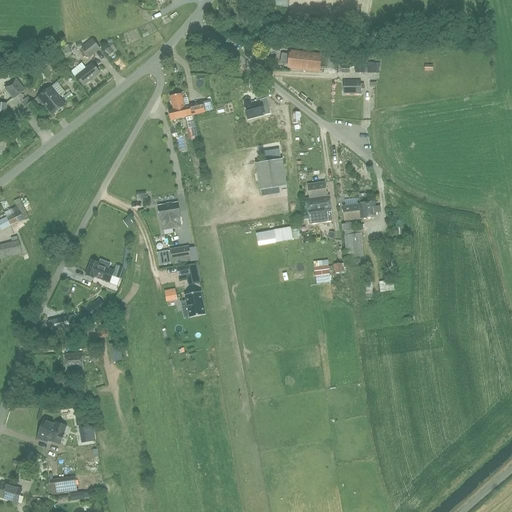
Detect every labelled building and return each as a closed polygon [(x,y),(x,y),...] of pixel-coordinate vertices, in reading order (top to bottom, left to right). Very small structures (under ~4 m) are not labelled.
[(224,47),(242,48),(242,33),(225,32),(224,47)] [(61,51),(69,48),(65,39),(57,42),(61,51)] [(92,39),(81,48),(89,58),(100,49),(92,39)] [(318,70),(318,68),(335,70),(337,57),(320,55),(292,52),(290,67),(318,70)] [(260,57),(256,64),(262,67),(266,61),(260,57)] [(380,73),(380,62),(367,62),(367,73),(380,73)] [(76,76),(83,85),(99,73),(92,63),(76,76)] [(365,73),(364,64),(355,64),(355,73),(365,73)] [(341,65),(341,73),(349,73),(350,65),(341,65)] [(25,89),(16,79),(5,87),(4,85),(0,88),(0,93),(5,100),(10,96),(13,99),(25,89)] [(344,93),(360,93),(360,80),(343,80),(344,93)] [(51,86),(37,98),(44,108),(46,107),(52,115),(65,105),(59,97),(60,96),(51,86)] [(265,88),(254,91),(256,98),(267,95),(265,88)] [(168,109),(171,119),(203,112),(201,102),(184,106),(181,93),(169,96),(172,108),(168,109)] [(22,100),(34,116),(41,111),(33,100),(31,102),(28,97),(22,100)] [(248,119),(264,115),(270,113),(268,107),(266,99),(251,103),(250,100),(247,98),(245,99),(243,102),(248,119)] [(185,118),(188,129),(195,127),(193,116),(185,118)] [(19,119),(20,126),(29,126),(28,118),(19,119)] [(0,140),(1,149),(12,147),(10,135),(0,136),(0,140)] [(236,142),(203,150),(207,169),(241,161),(236,142)] [(303,163),(320,162),(319,151),(302,152),(303,163)] [(255,163),(259,190),(287,185),(282,159),(255,163)] [(324,182),(307,185),(309,198),(305,199),(308,215),(310,225),(332,221),(331,212),(331,211),(329,195),(326,196),(324,182)] [(361,219),(376,218),(375,213),(380,212),(379,206),(374,207),(374,201),(359,203),(360,205),(358,205),(344,206),(346,221),(361,219)] [(243,211),(257,210),(256,202),(242,203),(243,211)] [(158,206),(159,212),(158,212),(158,214),(159,214),(160,220),(162,220),(163,226),(172,225),(172,228),(180,227),(178,217),(180,217),(177,203),(158,206)] [(0,227),(1,230),(23,219),(17,205),(4,212),(0,213),(0,218),(6,216),(6,217),(0,219),(0,227)] [(273,216),(263,219),(264,225),(275,222),(273,216)] [(363,256),(360,228),(355,228),(355,222),(341,224),(341,230),(343,230),(346,258),(363,256)] [(298,225),(290,227),(292,238),(300,236),(298,225)] [(274,235),(275,242),(292,238),(290,227),(290,226),(273,229),(274,235)] [(18,240),(0,244),(0,258),(22,253),(18,240)] [(188,246),(170,249),(173,265),(197,261),(195,246),(188,247),(188,246)] [(168,251),(158,252),(160,265),(170,264),(168,251)] [(361,270),(359,258),(347,260),(349,271),(361,270)] [(91,260),(85,275),(94,278),(94,277),(109,283),(112,276),(119,278),(123,267),(115,265),(114,270),(108,268),(110,263),(100,259),(98,263),(91,260)] [(344,271),(343,263),(333,264),(334,272),(344,271)] [(187,279),(188,284),(200,282),(197,264),(177,268),(179,280),(187,279)] [(330,283),(327,264),(313,266),(316,285),(330,283)] [(373,300),(371,279),(361,280),(363,301),(373,300)] [(394,290),(392,279),(378,282),(380,292),(394,290)] [(164,291),(166,301),(177,299),(175,288),(164,291)] [(184,295),(185,301),(180,302),(184,319),(189,318),(206,314),(201,292),(184,295)] [(94,316),(106,307),(99,298),(87,307),(94,316)] [(95,340),(93,331),(72,336),(74,345),(95,340)] [(110,345),(114,362),(122,360),(118,343),(110,345)] [(83,369),(82,353),(65,354),(66,370),(83,369)] [(71,376),(63,377),(64,384),(72,383),(71,376)] [(63,433),(66,425),(56,422),(56,424),(43,420),(37,436),(60,444),(64,433),(63,433)] [(94,440),(92,426),(79,428),(82,442),(94,440)] [(32,482),(35,472),(27,469),(23,480),(32,482)] [(75,476),(49,480),(51,495),(77,491),(75,476)] [(2,483),(0,489),(0,497),(13,501),(12,503),(17,504),(22,490),(18,489),(18,488),(2,483)]
